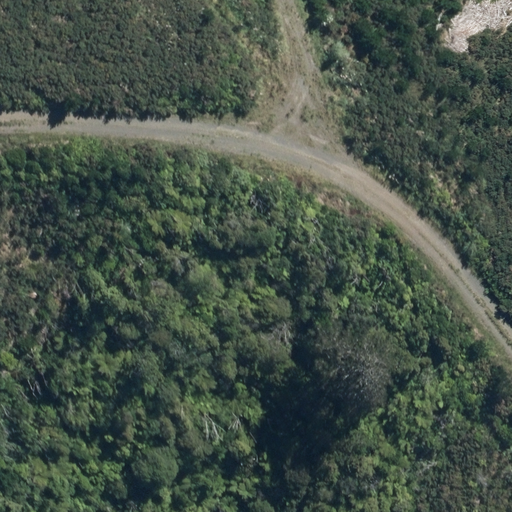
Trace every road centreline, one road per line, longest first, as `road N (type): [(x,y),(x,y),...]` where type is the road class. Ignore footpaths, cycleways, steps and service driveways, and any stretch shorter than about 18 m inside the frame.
road 1 (track): [(0,122),(80,116),(165,130),(365,196),(435,255),(511,338)]
road 2 (track): [(312,179),(290,0)]
